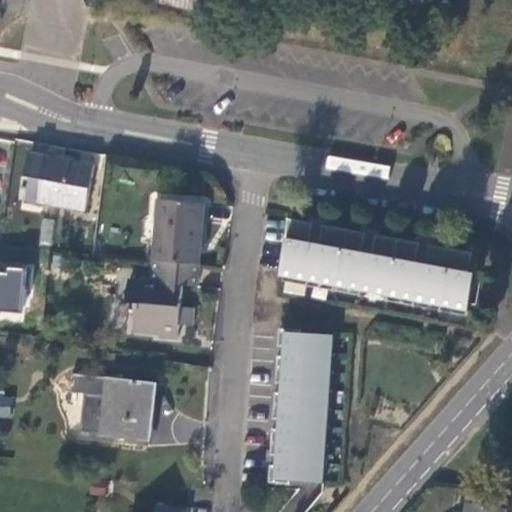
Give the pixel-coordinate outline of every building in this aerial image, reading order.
[(110,167),(37,157),(31,207),(104,216),(110,167)] [(159,196),(151,259),(196,263),(204,201),(159,196)] [(311,222),(285,217),(277,274),(465,309),(472,271),(466,270),(470,251),(426,243),(425,248),(416,246),(417,241),(373,233),(372,238),(362,237),(363,231),(319,223),(318,228),(309,227),(311,222)] [(194,284),(196,263),(151,259),(150,259),(148,279),(127,277),(124,300),(134,301),(131,328),(158,331),(157,335),(174,336),(175,323),(190,324),(191,307),(177,306),(180,282),(194,284)] [(0,313),(29,316),(30,299),(39,300),(41,272),(11,270),(12,275),(0,273),(0,313)] [(299,327),(277,326),(275,342),(281,343),(280,353),(275,353),(273,379),(278,379),(277,398),(272,398),(270,415),(275,416),(275,425),(270,425),(268,452),(273,452),(272,462),(267,461),(266,479),(287,480),(288,476),(320,479),(330,331),(298,329),(299,327)] [(149,378),(68,369),(66,387),(102,392),(98,429),(144,433),(149,378)] [(13,398),(5,397),(4,417),(11,417),(13,398)] [(462,499),(460,511),(500,511),(501,505),(462,499)] [(154,511),(129,509),(128,511),(184,511),(185,505),(155,501),(154,511)]
